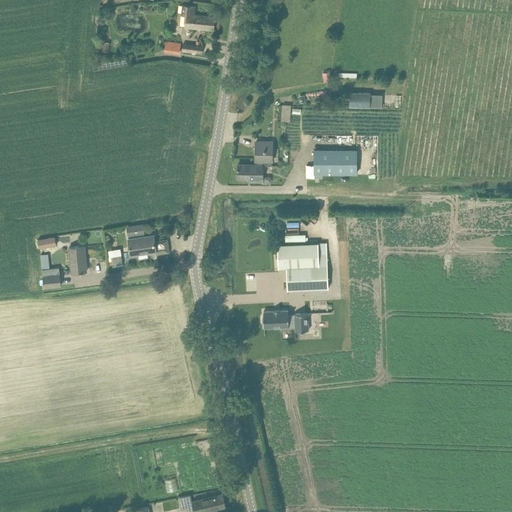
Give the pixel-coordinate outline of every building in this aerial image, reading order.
[(185,27),(203,29),(213,30),(215,17),(194,15),(195,6),(183,4),(182,14),(186,14),(185,27)] [(166,41),(164,51),(179,53),(181,43),(166,41)] [(203,46),(183,44),(182,51),(202,53),(203,46)] [(331,71),(323,72),(325,82),(332,81),(331,71)] [(383,107),(384,93),(352,91),(351,106),(383,107)] [(283,104),(282,120),(292,120),(292,104),(283,104)] [(272,141),(256,141),(256,165),(263,165),(272,165),(272,141)] [(315,173),(357,173),(357,150),(314,150),(314,165),(306,165),(306,177),(315,177),(315,173)] [(256,165),(238,164),(238,178),(250,179),(250,181),(263,181),(263,165),(256,165)] [(313,233),(321,233),(320,213),(312,214),(313,233)] [(144,232),(143,224),(127,227),(131,254),(155,251),(156,254),(169,252),(167,239),(155,241),(154,235),(144,237),(143,233),(144,232)] [(55,237),(39,240),(40,248),(57,244),(55,237)] [(327,243),(318,243),(287,244),(277,245),(278,268),(286,268),(287,290),(297,289),(328,289),(327,243)] [(87,271),(84,245),(69,247),(72,273),(80,272),(80,273),(82,272),(87,271)] [(112,265),(123,263),(121,255),(111,257),(112,265)] [(61,285),(60,274),(59,268),(42,269),(44,287),(61,285)] [(315,306),(315,316),(325,315),(325,306),(315,306)] [(264,328),(280,327),(281,327),(295,326),(295,331),(299,331),(300,332),(304,332),(305,330),(309,330),(308,313),(294,313),(294,315),(288,315),(288,310),(281,310),(273,310),(273,311),(264,311),(264,315),(262,316),(263,322),(264,324),(264,328)] [(177,478),(166,479),(167,491),(178,490),(177,478)] [(200,511),(225,506),(222,494),(216,496),(216,495),(214,495),(214,496),(193,501),(194,506),(186,507),(187,511),(200,511)]
